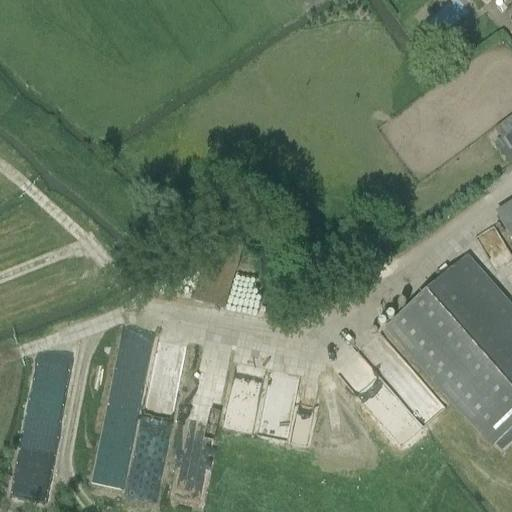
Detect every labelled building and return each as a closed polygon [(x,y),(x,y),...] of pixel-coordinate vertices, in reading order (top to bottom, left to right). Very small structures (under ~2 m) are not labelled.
[(445,0),(424,18),(439,37),(470,12),(460,0),(445,0)] [(511,117),(494,131),(501,140),(495,145),(511,166),(511,164),(511,154),(511,153),(511,151),(511,117)] [(511,203),(495,214),(511,241),(511,203)] [(243,246),(213,237),(194,302),(224,311),(243,246)] [(511,307),(467,257),(384,330),(491,451),(495,447),(501,454),(511,444),(511,307)] [(154,350),(119,344),(92,490),(159,502),(188,347),(156,341),(154,350)] [(225,431),(257,435),(262,389),(231,385),(225,431)] [(60,416),(39,405),(20,440),(41,451),(60,416)] [(203,502),(214,417),(190,414),(186,446),(203,449),(201,468),(181,466),(177,498),(203,502)]
